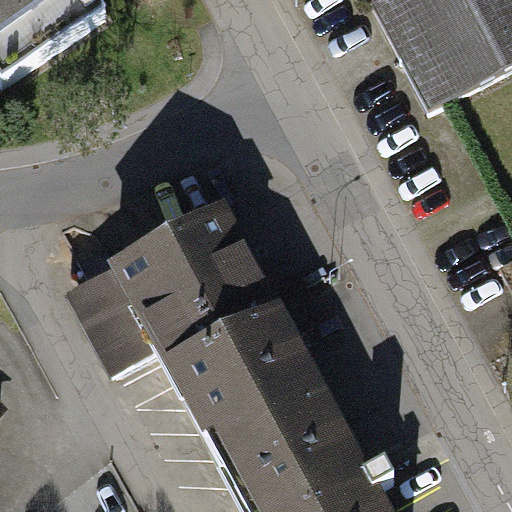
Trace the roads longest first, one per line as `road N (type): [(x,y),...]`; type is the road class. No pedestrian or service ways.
road 1 (residential): [(511,508),(289,94)]
road 2 (residential): [(0,202),(92,186),(289,94)]
